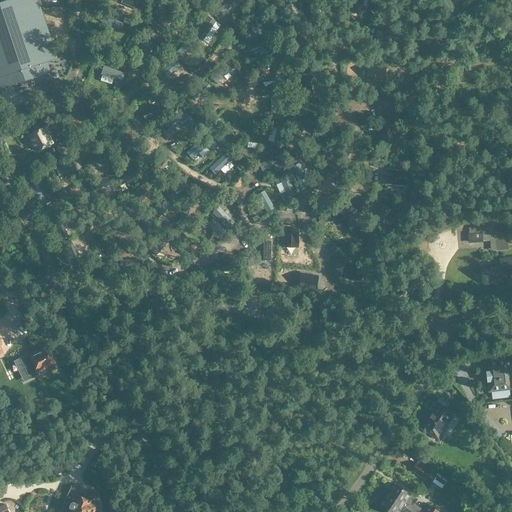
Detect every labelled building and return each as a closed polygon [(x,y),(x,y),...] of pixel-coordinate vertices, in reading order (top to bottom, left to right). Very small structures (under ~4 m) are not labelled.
[(57,60),(37,0),(10,0),(0,3),(0,84),(2,90),(50,74),(46,63),(57,60)] [(212,0),(218,8),(229,0),(212,0)] [(372,0),(353,0),(349,6),(360,15),(372,0)] [(292,1),(285,5),(295,21),(305,16),(301,9),(298,11),(292,1)] [(252,31),(260,28),(255,11),(247,14),(252,31)] [(105,15),(102,22),(121,31),(124,25),(105,15)] [(144,22),(139,32),(152,38),(157,28),(144,22)] [(302,28),(294,38),(305,47),(313,38),(302,28)] [(393,42),(394,29),(376,28),(375,41),(393,42)] [(254,39),(258,51),(265,49),(261,37),(254,39)] [(181,43),(176,52),(189,60),(194,51),(181,43)] [(169,65),(172,69),(178,63),(170,54),(158,65),(163,70),(169,65)] [(213,73),(228,61),(224,57),(209,69),(213,73)] [(367,79),(385,80),(386,67),(368,65),(367,79)] [(320,93),(316,78),(304,80),(307,96),(320,93)] [(272,87),(273,95),(267,95),(268,108),(276,107),(275,86),(272,87)] [(49,114),(56,112),(52,98),(45,100),(49,114)] [(157,104),(139,110),(141,116),(159,111),(157,104)] [(181,107),(172,112),(182,126),(190,121),(181,107)] [(45,109),(39,112),(42,117),(48,115),(45,109)] [(218,128),(226,140),(235,134),(228,122),(218,128)] [(297,125),(299,130),(308,128),(306,122),(297,125)] [(30,136),(37,151),(52,144),(47,135),(53,132),(50,126),(30,136)] [(116,146),(132,143),(129,127),(113,130),(116,146)] [(9,137),(4,128),(0,129),(0,139),(0,141),(9,137)] [(395,143),(394,129),(381,130),(382,144),(395,143)] [(210,133),(206,138),(215,146),(219,142),(210,133)] [(55,145),(62,159),(69,155),(62,141),(55,145)] [(283,144),(286,157),(298,155),(295,141),(283,144)] [(321,158),(330,152),(324,142),(314,147),(321,158)] [(227,152),(219,160),(228,169),(236,160),(227,152)] [(204,171),(212,161),(202,153),(194,163),(204,171)] [(388,170),(387,184),(406,186),(407,171),(388,170)] [(34,198),(40,195),(31,176),(25,180),(34,198)] [(218,211),(223,208),(215,194),(210,197),(218,211)] [(346,227),(357,211),(346,203),(335,218),(346,227)] [(384,204),(374,217),(385,225),(394,212),(384,204)] [(258,205),(244,212),(246,217),(261,210),(258,205)] [(131,223),(138,229),(145,220),(139,214),(131,223)] [(469,227),(469,242),(482,242),(482,240),(496,239),(497,251),(508,250),(508,248),(511,247),(511,229),(494,230),(494,224),(481,225),(481,226),(469,227)] [(162,242),(169,235),(161,228),(155,235),(162,242)] [(284,229),(284,247),(298,247),(298,229),(284,229)] [(257,242),(257,260),(270,260),(270,242),(257,242)] [(65,252),(69,259),(80,253),(76,246),(65,252)] [(511,286),(510,274),(511,274),(511,259),(500,261),(501,267),(483,269),(484,285),(495,284),(495,285),(501,285),(501,283),(502,283),(502,287),(511,286)] [(360,281),(363,267),(345,264),(342,277),(360,281)] [(300,273),(298,286),(316,290),(318,276),(300,273)] [(38,371),(54,363),(47,349),(42,351),(41,350),(30,355),(21,360),(29,376),(38,371)] [(488,382),(489,393),(511,390),(508,360),(485,363),(486,371),(487,382),(488,382)] [(453,415),(446,410),(438,405),(433,413),(423,429),(438,438),(441,433),(444,433),(446,430),(445,427),(453,415)] [(411,471),(431,484),(436,475),(417,462),(411,471)] [(403,507),(410,511),(438,511),(428,505),(423,511),(413,505),(416,500),(394,486),(388,495),(396,501),(395,503),(402,508),(403,507)] [(92,511),(96,506),(89,503),(91,499),(84,496),(83,498),(77,495),(74,501),(66,498),(60,511),(59,511),(92,511)] [(410,511),(403,507),(402,508),(395,503),(396,501),(388,495),(380,507),(388,511),(410,511)] [(10,511),(6,503),(0,506),(0,511),(10,511)]
